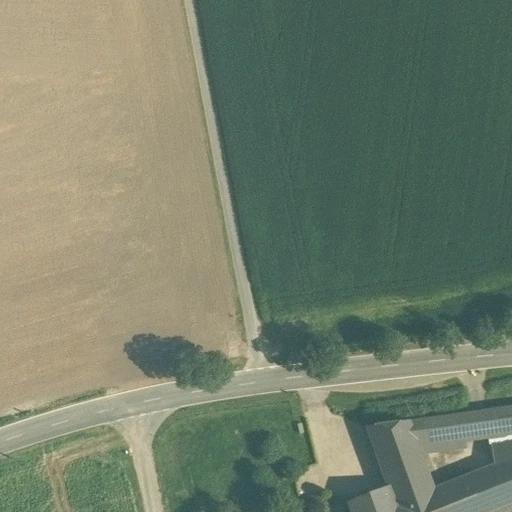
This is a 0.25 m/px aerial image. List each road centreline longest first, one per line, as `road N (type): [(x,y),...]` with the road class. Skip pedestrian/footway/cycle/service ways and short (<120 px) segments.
road 1 (unclassified): [(191,0),(257,381)]
road 2 (secondary): [(511,359),(257,381)]
road 3 (secondary): [(136,401),(0,444)]
road 4 (secondary): [(257,381),(136,401)]
